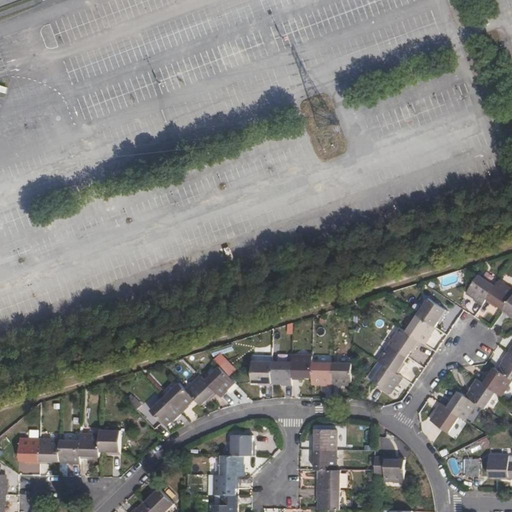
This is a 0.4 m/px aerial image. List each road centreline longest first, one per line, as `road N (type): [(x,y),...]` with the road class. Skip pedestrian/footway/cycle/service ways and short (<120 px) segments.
road 1 (track): [(511,246),(0,411)]
road 2 (residential): [(292,412),(222,423),(165,454),(125,491)]
road 3 (residential): [(399,428),(470,324)]
